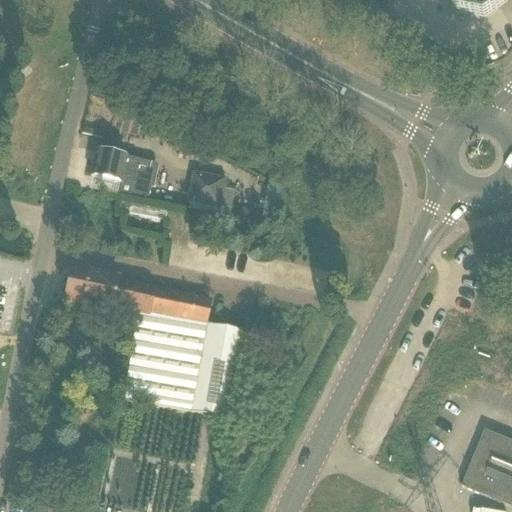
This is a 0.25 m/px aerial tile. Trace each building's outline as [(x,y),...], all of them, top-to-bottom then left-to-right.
[(448,0),(458,14),(485,20),(508,4),(509,0),(448,0)] [(107,113),(116,117),(119,110),(109,107),(107,113)] [(147,127),(145,131),(157,138),(159,133),(147,127)] [(91,179),(120,184),(118,198),(148,203),(151,190),(155,166),(139,163),(139,162),(127,160),(127,159),(96,153),(91,179)] [(220,211),(225,181),(193,175),(187,205),(220,211)] [(269,183),(265,205),(288,209),(291,193),(269,183)] [(167,214),(120,205),(118,214),(165,224),(167,214)] [(63,304),(69,305),(111,314),(111,310),(137,316),(136,319),(137,320),(134,332),(135,332),(132,344),(133,345),(130,357),(131,357),(128,369),(129,369),(126,382),(122,403),(146,407),(229,422),(245,335),(205,327),(210,303),(117,283),(118,281),(71,271),(63,304)] [(511,443),(485,432),(462,489),(511,510),(511,443)]
